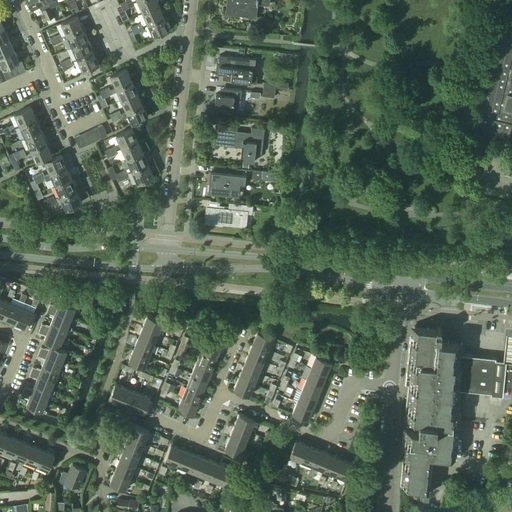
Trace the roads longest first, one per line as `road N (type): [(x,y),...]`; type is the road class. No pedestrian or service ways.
road 1 (residential): [(165,250),(191,0)]
road 2 (tertiary): [(163,269),(281,269),(403,290)]
road 3 (tertiary): [(404,274),(165,250)]
road 4 (residential): [(217,393),(331,438),(352,379),(394,385)]
road 5 (tertiary): [(165,250),(0,238)]
road 6 (tertiary): [(0,254),(163,269)]
road 7 (unclassified): [(386,511),(394,385)]
